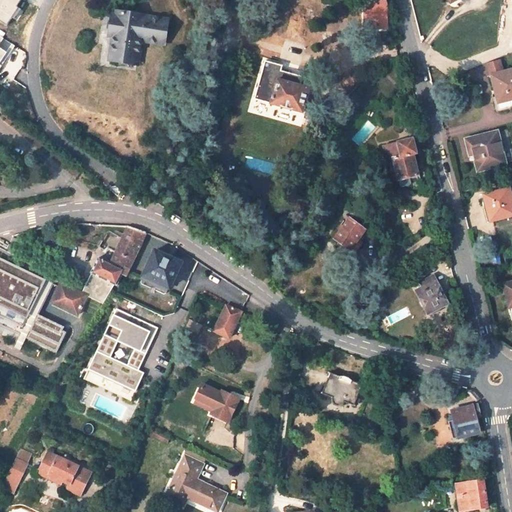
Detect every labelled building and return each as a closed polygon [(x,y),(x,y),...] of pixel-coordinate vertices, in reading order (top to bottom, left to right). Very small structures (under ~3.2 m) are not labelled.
[(0,0),(0,20),(8,25),(21,0),(0,0)] [(365,1),(366,28),(386,27),(385,8),(383,1),(365,1)] [(133,64),(137,40),(141,40),(142,32),(164,36),(167,20),(117,12),(116,16),(112,15),(109,36),(112,37),(109,60),(133,64)] [(141,40),(163,43),(164,36),(142,32),(141,40)] [(0,66),(14,45),(0,36),(0,66)] [(282,66),(265,62),(254,99),(302,113),(311,79),(280,71),(282,66)] [(500,108),(511,104),(511,69),(491,75),(496,94),(492,95),(495,106),(496,108),(500,108)] [(496,132),(466,140),(470,155),(474,154),(478,170),(505,163),(496,132)] [(412,139),(383,147),(387,160),(393,158),(400,185),(402,187),(411,185),(411,184),(409,178),(419,175),(414,153),(416,153),(412,139)] [(511,188),(484,195),(487,205),(489,204),(493,220),(511,215),(511,188)] [(364,230),(349,219),(335,239),(354,253),(362,243),(358,240),(364,230)] [(69,232),(74,234),(75,232),(92,231),(90,223),(84,222),(67,224),(69,232)] [(103,304),(115,284),(117,285),(122,274),(126,276),(147,232),(129,226),(110,265),(99,259),(83,293),(103,304)] [(180,262),(155,251),(141,283),(166,295),(180,262)] [(0,327),(1,327),(2,324),(7,326),(5,330),(20,336),(25,325),(32,328),(27,340),(57,354),(67,334),(63,332),(65,328),(39,316),(54,286),(0,259),(0,327)] [(447,304),(434,276),(422,283),(425,289),(418,293),(429,313),(447,304)] [(511,306),(511,282),(503,284),(509,308),(511,306)] [(78,317),(88,296),(62,283),(52,304),(78,317)] [(227,304),(215,330),(229,337),(241,310),(227,304)] [(153,327),(117,310),(105,337),(119,343),(111,359),(97,352),(84,380),(133,402),(145,375),(139,372),(134,370),(153,327)] [(198,333),(203,325),(189,318),(185,326),(198,333)] [(25,325),(20,336),(27,340),(32,328),(25,325)] [(158,329),(153,327),(134,370),(139,372),(158,329)] [(343,401),(355,405),(362,384),(351,380),(349,378),(343,376),(341,376),(330,372),(322,393),(332,397),(332,398),(333,404),(338,405),(343,403),(343,401)] [(221,394),(202,385),(196,399),(215,408),(212,412),(211,415),(228,423),(239,399),(231,396),(230,398),(221,394)] [(215,408),(196,399),(193,403),(212,412),(215,408)] [(454,421),(450,421),(454,439),(480,432),(477,418),(481,417),(478,404),(452,411),(454,421)] [(218,511),(226,493),(197,478),(204,464),(207,457),(188,448),(185,455),(166,497),(185,505),(189,497),(218,511)] [(68,489),(81,495),(91,474),(49,452),(40,470),(63,482),(70,485),(68,489)] [(9,473),(20,479),(27,466),(15,461),(9,473)] [(62,485),(63,482),(40,470),(38,474),(62,485)] [(487,508),(484,480),(457,484),(460,511),(477,511),(477,509),(487,508)]
